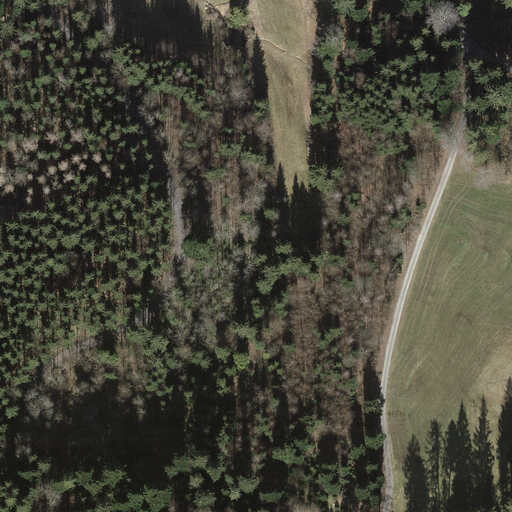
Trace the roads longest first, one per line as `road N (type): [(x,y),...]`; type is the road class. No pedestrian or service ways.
road 1 (track): [(34,0),(138,116),(176,207),(181,252),(170,285),(144,315),(65,354),(35,379),(0,474)]
road 2 (track): [(471,42),(466,111),(384,364),(386,511)]
